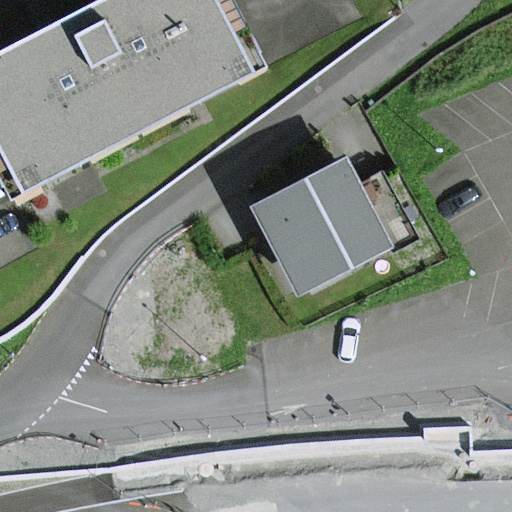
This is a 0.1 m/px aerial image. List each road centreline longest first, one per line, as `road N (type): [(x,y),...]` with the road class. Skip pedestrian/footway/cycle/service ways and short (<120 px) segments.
road 1 (residential): [(450,0),(145,226),(100,275),(37,380),(0,410)]
road 2 (primary): [(511,487),(229,511)]
